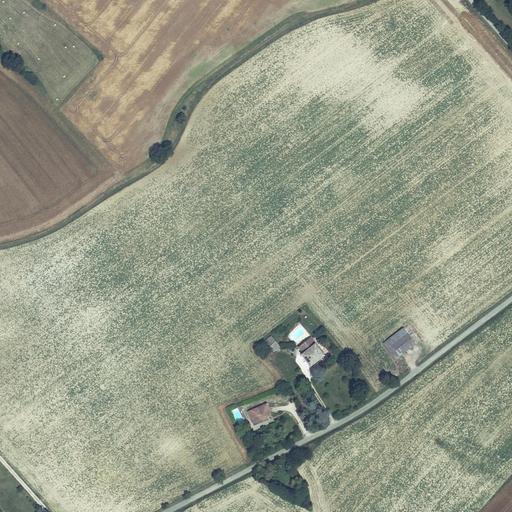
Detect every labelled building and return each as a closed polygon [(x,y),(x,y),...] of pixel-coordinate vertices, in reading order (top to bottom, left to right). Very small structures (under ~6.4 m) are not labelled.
[(402,329),(415,345),(422,340),(409,324),(402,329)] [(397,360),(415,345),(402,329),(384,343),(397,360)] [(275,352),(281,347),(272,336),(266,341),(275,352)] [(310,338),(299,348),(303,353),(301,355),(311,367),(325,355),(310,338)] [(271,414),(267,404),(252,411),(257,421),(271,414)] [(257,421),(252,411),(248,412),(253,423),(257,421)] [(298,493),(294,484),(288,486),(291,493),(293,493),(294,495),(298,493)]
